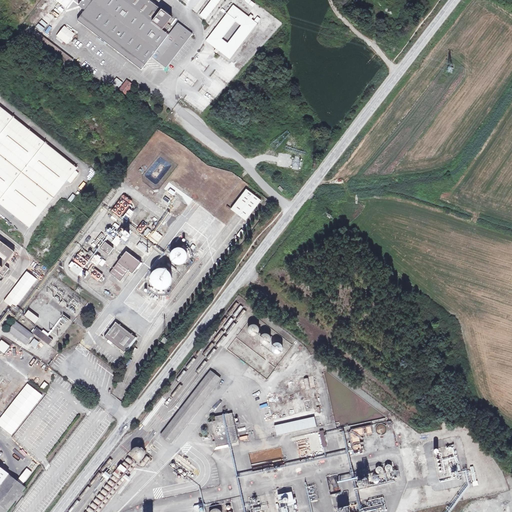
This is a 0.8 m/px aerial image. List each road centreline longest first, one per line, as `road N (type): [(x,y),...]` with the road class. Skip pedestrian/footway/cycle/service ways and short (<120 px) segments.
road 1 (tertiary): [(399,72),(57,511)]
road 2 (unknown): [(130,418),(68,373),(144,264)]
road 3 (unknown): [(121,501),(203,479),(204,464),(179,443),(226,383)]
